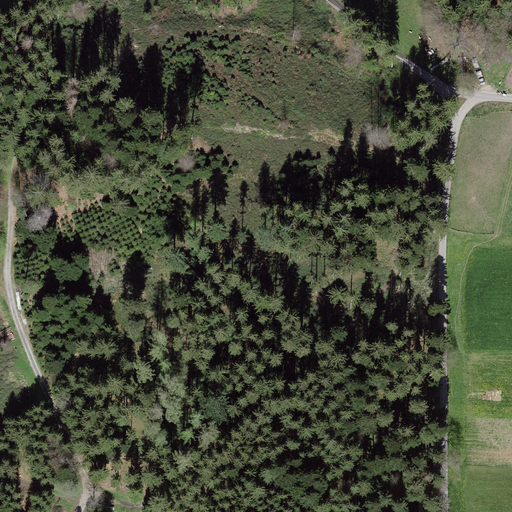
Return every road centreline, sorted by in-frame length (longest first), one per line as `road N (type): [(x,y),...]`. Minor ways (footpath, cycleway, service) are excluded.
road 1 (track): [(78,511),(83,480),(15,320),(7,257),(12,167),(25,129),(93,56)]
road 2 (track): [(444,206),(392,284),(217,453),(137,511)]
road 3 (unclassified): [(443,511),(442,243),(454,127)]
road 4 (unclassified): [(438,85),(332,0)]
